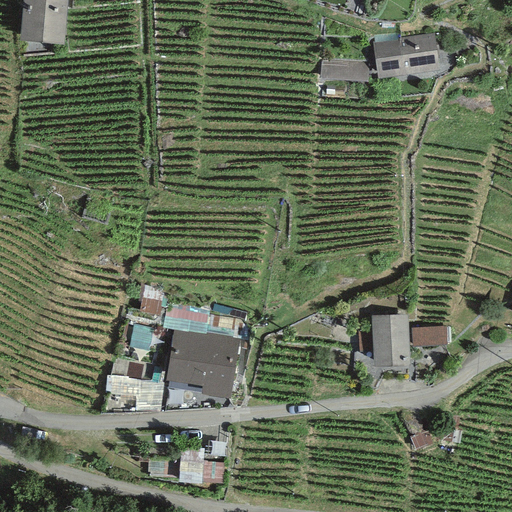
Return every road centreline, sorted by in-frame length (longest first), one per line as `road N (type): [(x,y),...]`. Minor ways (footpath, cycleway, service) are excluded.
road 1 (unclassified): [(0,409),(49,422),(111,423),(428,394),(511,350)]
road 2 (unclassified): [(238,511),(71,476),(0,448)]
